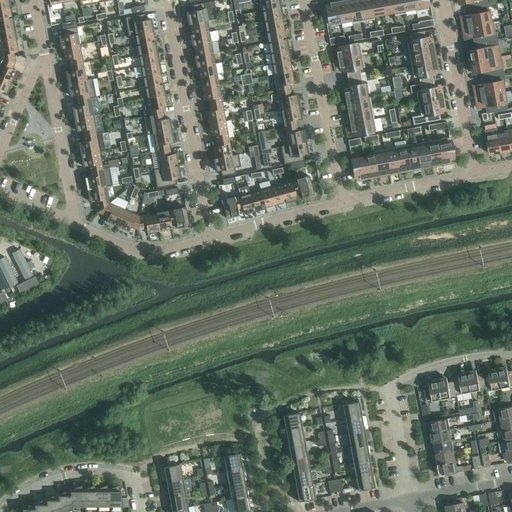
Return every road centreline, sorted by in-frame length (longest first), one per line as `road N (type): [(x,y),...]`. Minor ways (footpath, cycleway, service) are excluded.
road 1 (residential): [(411,501),(390,388),(432,364),(511,355)]
road 2 (residential): [(211,238),(165,0)]
road 3 (residential): [(302,0),(341,201)]
road 4 (residential): [(1,511),(45,480),(100,469),(133,473),(140,511)]
road 5 (residential): [(77,226),(44,52)]
road 6 (residential): [(472,172),(439,0)]
road 7 (residential): [(77,226),(147,250),(211,238)]
road 8 (residential): [(211,238),(341,201)]
road 9 (residential): [(341,201),(472,172)]
